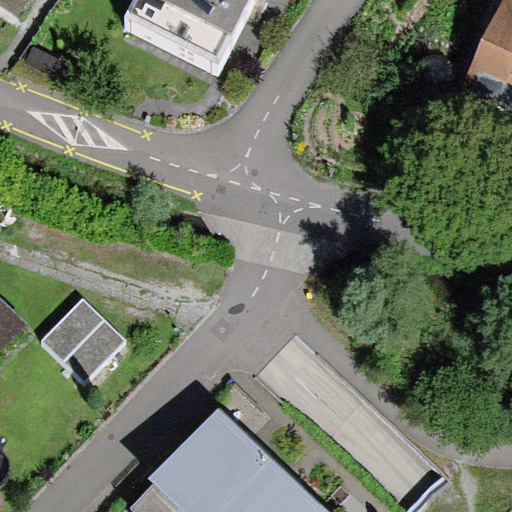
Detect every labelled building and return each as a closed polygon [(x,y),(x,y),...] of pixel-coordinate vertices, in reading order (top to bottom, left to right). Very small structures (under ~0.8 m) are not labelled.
[(0,0),(0,26),(21,40),(45,0),(0,0)] [(270,0),(156,0),(133,46),(224,92),(270,0)] [(511,7),(469,112),(511,129),(511,7)] [(80,317),(39,358),(82,400),(123,360),(80,317)] [(0,338),(0,360),(11,350),(0,338)] [(216,438),(148,511),(297,511),(277,493),(236,456),(216,438)]
